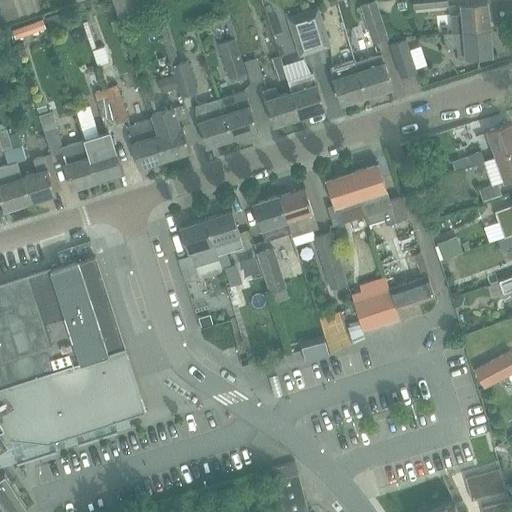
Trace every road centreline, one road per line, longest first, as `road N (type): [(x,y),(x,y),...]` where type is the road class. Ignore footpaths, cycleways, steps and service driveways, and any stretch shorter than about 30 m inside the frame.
road 1 (unclassified): [(363,511),(269,424),(176,359),(127,205)]
road 2 (residential): [(384,124),(447,317),(420,325),(398,374)]
road 3 (residential): [(127,205),(384,124)]
road 4 (residential): [(384,124),(511,82)]
road 5 (residential): [(0,244),(127,205)]
